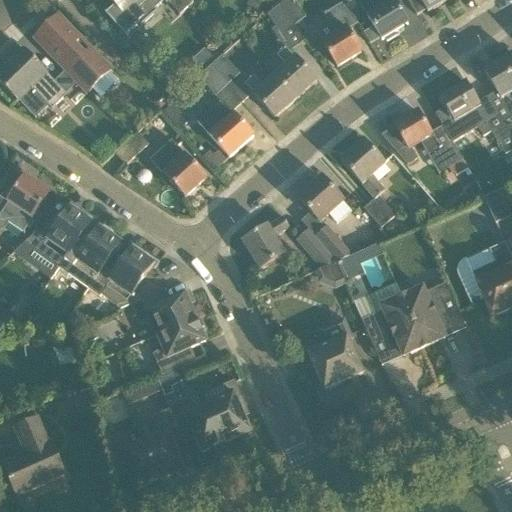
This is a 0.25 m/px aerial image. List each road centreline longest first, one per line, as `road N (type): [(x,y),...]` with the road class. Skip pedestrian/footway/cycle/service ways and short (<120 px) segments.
road 1 (residential): [(190,244),(385,75),(510,0)]
road 2 (residential): [(314,481),(241,324),(190,244)]
road 3 (residential): [(190,244),(0,123)]
road 4 (tertiary): [(481,406),(314,481)]
road 5 (tertiary): [(322,499),(478,429)]
